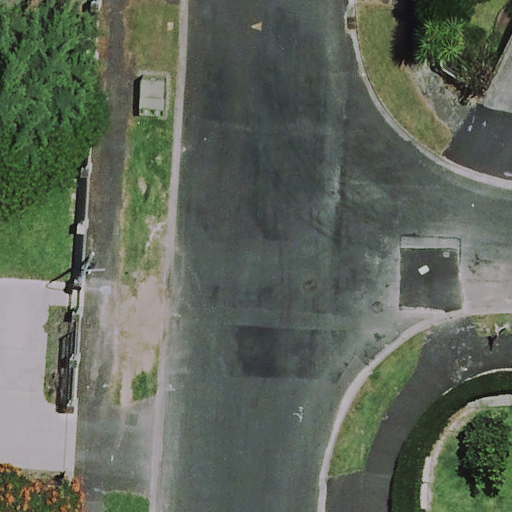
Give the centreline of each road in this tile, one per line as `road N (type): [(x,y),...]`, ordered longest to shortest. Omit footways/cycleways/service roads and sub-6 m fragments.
road 1 (residential): [(270,229),(246,511)]
road 2 (residential): [(270,229),(511,244)]
road 3 (residential): [(269,0),(270,229)]
